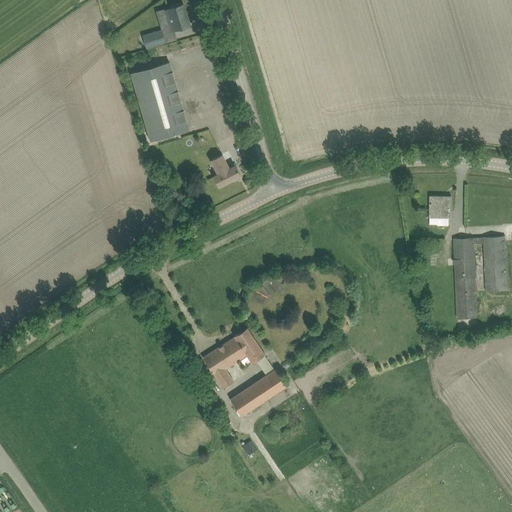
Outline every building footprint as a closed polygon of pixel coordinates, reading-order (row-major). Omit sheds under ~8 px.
[(170,16),(166,17),(171,31),(190,25),(183,4),(181,4),(180,3),(175,4),(174,6),(168,8),(170,16)] [(143,36),(146,47),(165,41),(162,30),(143,36)] [(189,129),(169,61),(130,73),(151,140),(176,133),(189,129)] [(218,174),(213,176),(218,186),(240,175),(235,165),(228,168),(216,144),(205,149),(218,174)] [(451,218),(451,206),(452,196),(430,195),(430,205),(430,217),(451,218)] [(486,291),(508,290),(505,236),(454,238),(458,318),(478,317),(474,243),(484,242),(486,291)] [(264,354),(253,336),(247,328),(235,336),(235,337),(203,357),(208,366),(223,388),(234,381),(226,369),(246,356),(251,363),(256,359),(264,354)] [(275,369),(274,369),(266,374),(266,375),(230,398),(241,416),(286,386),(275,369)]
